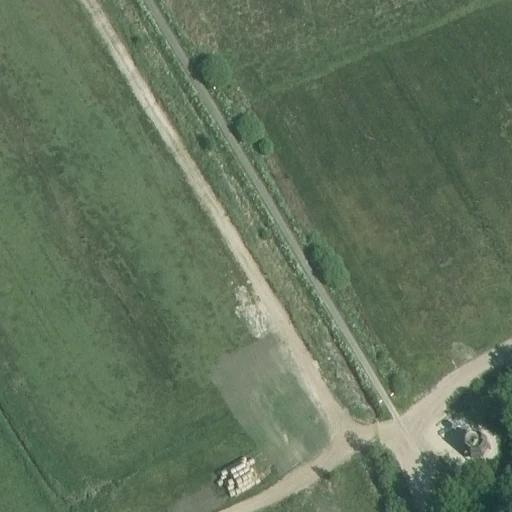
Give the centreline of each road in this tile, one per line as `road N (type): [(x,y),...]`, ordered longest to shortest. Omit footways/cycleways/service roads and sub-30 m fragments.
road 1 (track): [(352,450),(86,0)]
road 2 (track): [(397,422),(238,511)]
road 3 (track): [(511,350),(397,422)]
